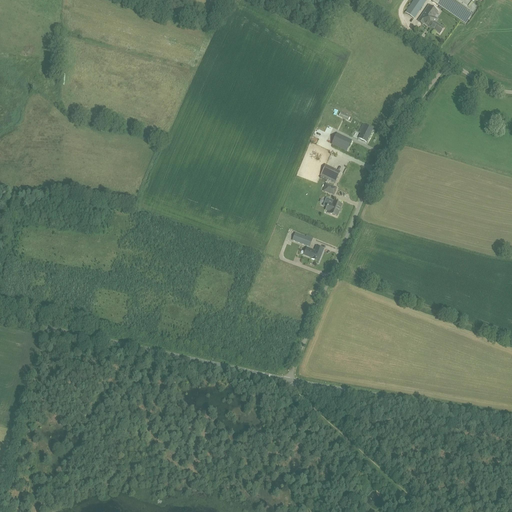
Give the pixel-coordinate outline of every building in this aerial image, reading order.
[(426,0),(414,0),(408,8),(405,12),(414,18),(417,14),(426,0)] [(467,0),(431,0),(431,1),(465,25),(477,7),(467,0)] [(429,25),(432,27),(431,28),(440,34),(444,28),(435,22),(432,20),(438,12),(429,5),(418,21),(423,24),(424,23),(428,26),(429,25)] [(361,133),(359,138),(366,142),(373,129),(363,124),(359,132),(361,133)] [(346,152),(352,141),(337,133),(331,144),(346,152)] [(325,166),(322,165),(318,174),(321,175),(320,178),(327,181),(328,179),(335,182),(339,173),(326,166),(325,166)] [(324,191),(334,195),(336,188),(326,184),(324,191)] [(327,207),(327,208),(326,210),(330,212),(329,213),(337,216),(342,204),(334,201),(326,198),(323,206),(327,207)] [(309,248),(313,239),(295,232),(292,241),(309,248)] [(304,255),(311,258),(311,259),(318,262),(324,249),(316,246),(314,251),(306,248),(304,255)] [(287,286),(283,296),(298,302),(302,291),(287,286)]
